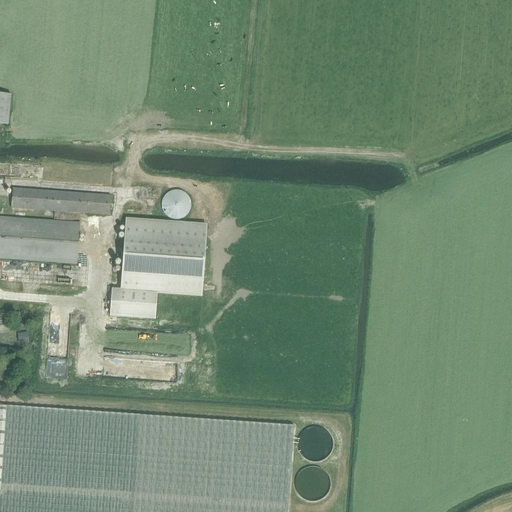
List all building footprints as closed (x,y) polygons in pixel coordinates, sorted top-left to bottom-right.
[(0,94),(0,124),(9,125),(12,96),(0,94)] [(13,190),(12,209),(109,217),(111,197),(13,190)] [(192,206),(192,205),(191,202),(191,200),(189,197),(188,195),(185,193),(183,192),(180,191),(178,191),(175,191),(172,192),(169,193),(167,195),(165,197),(164,200),(163,202),(163,205),(163,208),(164,211),(165,213),(167,216),(169,217),(171,219),(174,219),(177,220),(180,220),(182,219),(185,218),(187,216),(189,213),(190,211),(191,209),(192,206)] [(0,259),(77,265),(80,224),(0,218),(0,259)] [(125,222),(120,291),(112,290),(110,317),(155,321),(157,293),(201,297),(206,228),(125,222)] [(26,320),(18,321),(19,331),(27,330),(26,320)] [(27,333),(19,334),(20,344),(28,343),(27,333)] [(0,408),(0,511),(287,511),(294,427),(0,408)] [(330,444),(330,441),(329,438),(328,435),(326,432),(323,430),(319,428),(317,427),(314,427),(310,427),(307,428),(305,429),(302,431),(300,434),(298,437),(297,440),(297,443),(297,446),(298,450),(299,453),(301,455),(304,457),(307,459),(312,460),(316,460),(319,459),(322,458),(325,456),(327,454),(329,450),(330,448),(330,444)] [(329,484),(329,483),(328,480),(327,477),(326,474),(324,471),(320,469),(318,468),(314,467),(312,466),(309,467),(305,468),(303,469),(300,471),(297,474),(296,477),(295,480),(295,483),(295,487),(296,490),(297,492),(299,495),(302,497),(305,499),(307,500),(311,500),(314,500),(317,499),(321,498),(323,496),(325,494),(327,490),(328,487),(329,484)]
